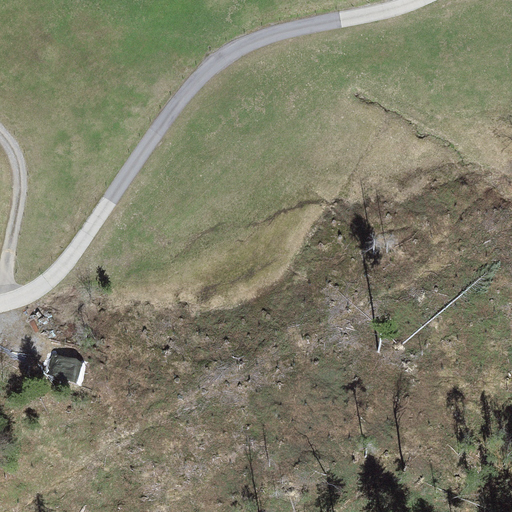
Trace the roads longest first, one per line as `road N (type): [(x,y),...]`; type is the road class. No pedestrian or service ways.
road 1 (unclassified): [(419,0),(262,36),(185,95),(48,282),(0,303)]
road 2 (track): [(0,299),(20,196),(14,151),(0,138)]
